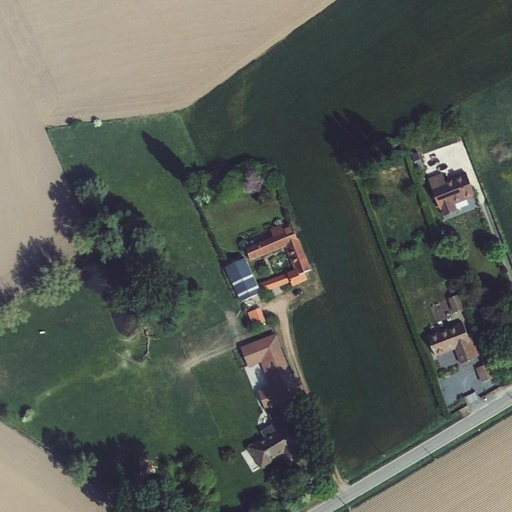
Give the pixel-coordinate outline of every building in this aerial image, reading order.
[(418,152),(412,155),(415,163),(417,162),(421,171),(425,169),(418,152)] [(443,173),(429,179),(445,216),(458,211),(456,205),(476,197),(467,173),(446,181),(443,173)] [(298,239),(291,223),(290,224),(291,227),(285,230),(284,227),(283,227),(282,225),(270,230),(274,238),(247,249),(251,262),(286,247),(295,271),(258,284),(262,294),(291,283),(293,287),(303,283),(303,282),(308,280),(305,273),(312,270),(299,239),(298,239)] [(233,265),(225,268),(241,303),(262,294),(258,284),(246,259),(236,263),(233,265)] [(449,287),(452,296),(458,294),(455,285),(449,287)] [(449,300),(454,314),(458,313),(465,310),(460,296),(449,300)] [(464,323),(429,337),(436,358),(453,352),(452,349),(455,347),(456,350),(462,365),(473,362),(478,358),(469,335),(464,323)] [(270,387),(258,392),(266,412),(267,412),(272,410),(301,398),(276,334),(241,348),(249,368),(262,363),(270,387)] [(473,334),(469,335),(478,358),(481,356),(473,334)] [(490,364),(477,369),(482,384),(496,379),(490,364)] [(272,410),(267,412),(274,424),(261,432),(265,438),(283,428),(272,410)] [(247,449),(261,470),(283,457),(289,467),(304,458),(285,426),(283,428),(265,438),(247,449)]
